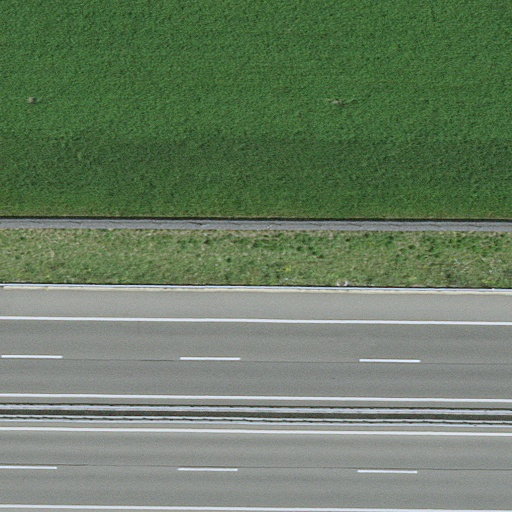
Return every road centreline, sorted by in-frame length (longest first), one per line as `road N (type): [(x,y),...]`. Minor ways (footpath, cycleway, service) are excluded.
road 1 (motorway): [(0,475),(511,481)]
road 2 (motorway): [(511,366),(0,361)]
